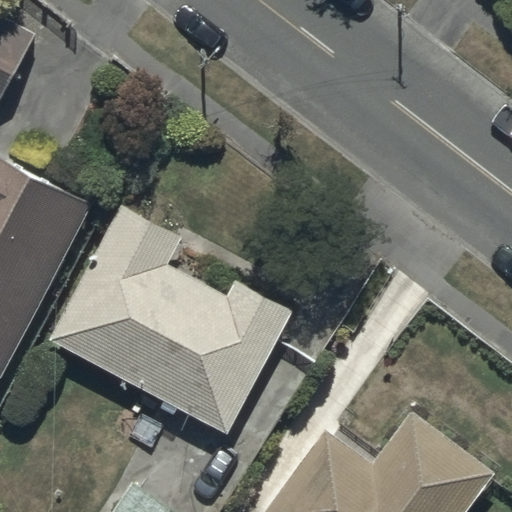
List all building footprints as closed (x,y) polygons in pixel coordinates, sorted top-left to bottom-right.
[(0,100),(33,28),(0,13),(0,100)] [(0,377),(89,204),(0,157),(0,377)] [(50,341),(228,434),(293,312),(236,282),(228,299),(167,266),(182,238),(122,206),(50,341)] [(268,511),(463,511),(492,474),(411,415),(373,468),(325,433),(268,511)] [(177,511),(132,483),(114,511),(177,511)]
